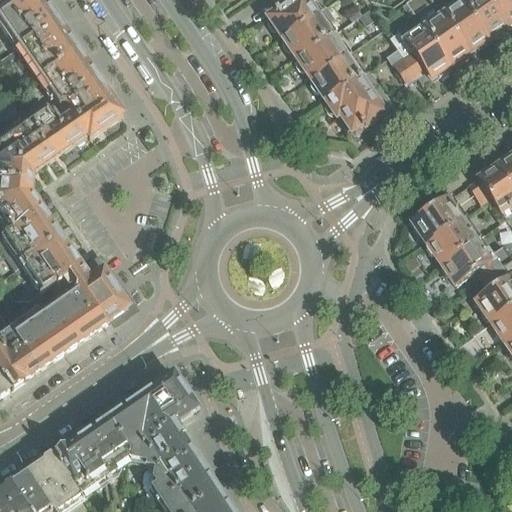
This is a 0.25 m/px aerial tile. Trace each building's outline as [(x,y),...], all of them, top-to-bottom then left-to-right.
[(39,0),(26,0),(0,18),(0,25),(19,53),(41,84),(79,58),(58,26),(39,0)] [(0,0),(0,18),(26,0),(0,0)] [(269,25),(268,26),(268,30),(272,35),(275,37),(277,36),(282,44),(296,35),(299,35),(304,32),(304,29),(323,16),(322,15),(316,7),(311,10),(304,0),(303,0),(282,14),(268,24),(269,25)] [(279,0),(275,3),(282,14),(303,0),(279,0)] [(411,14),(422,7),(416,0),(415,0),(406,7),(411,14)] [(434,0),(427,0),(434,8),(438,5),(434,0)] [(484,0),(470,0),(460,7),(488,47),(495,41),(497,43),(507,36),(506,35),(508,33),(484,0)] [(511,0),(484,0),(508,33),(511,30),(511,0)] [(333,10),(341,5),(338,1),(330,6),(333,10)] [(460,7),(442,20),(469,60),(475,55),(477,57),(488,50),(486,48),(488,47),(460,7)] [(406,18),(410,15),(405,8),(401,10),(406,18)] [(284,46),(282,47),(283,51),(286,55),(290,58),(291,57),(297,65),(310,56),(314,56),(318,53),(319,50),(332,41),(337,38),(330,27),(335,24),(327,13),(323,16),(304,29),(304,32),(299,35),(296,35),(282,44),(284,46)] [(359,23),(364,19),(361,15),(351,22),(354,27),(359,23)] [(364,19),(359,23),(365,32),(376,25),(372,20),(369,16),(364,19)] [(437,23),(423,33),(450,72),(457,67),(459,69),(469,63),(470,62),(469,60),(442,20),(441,20),(437,23)] [(405,45),(403,47),(410,57),(425,78),(430,85),(438,80),(440,82),(450,75),(449,73),(450,72),(423,33),(405,45)] [(399,36),(389,43),(397,54),(399,58),(417,84),(425,78),(410,57),(403,47),(405,45),(399,36)] [(298,67),(296,68),(297,71),(300,77),(304,79),(306,78),(311,86),(325,77),(328,77),(333,74),(333,71),(352,59),(345,48),(340,52),(332,41),(319,50),(318,53),(314,56),(310,56),(297,65),(298,67)] [(361,52),(369,46),(366,41),(358,47),(361,52)] [(79,58),(41,84),(60,112),(68,113),(74,121),(88,142),(90,145),(123,123),(124,122),(101,90),(79,58)] [(399,58),(388,65),(407,91),(417,84),(399,58)] [(312,88),(310,89),(311,93),(315,98),(318,100),(320,99),(326,107),(339,98),(342,98),(347,95),(348,92),(366,80),(352,59),(333,71),(333,74),(328,77),(325,77),(311,86),(312,88)] [(473,66),(466,71),(471,78),(478,74),(473,66)] [(327,109),(325,110),(326,114),(330,119),(332,121),(334,119),(337,123),(331,127),(339,140),(345,135),(349,141),(353,139),(355,141),(356,141),(358,143),(388,122),(386,120),(393,115),(368,78),(366,80),(348,92),(347,95),(342,98),(339,98),(326,107),(327,109)] [(2,111),(9,121),(16,116),(9,106),(2,111)] [(0,124),(2,126),(9,121),(2,111),(0,112),(0,124)] [(0,148),(0,187),(33,190),(34,181),(33,180),(48,169),(53,165),(88,142),(74,121),(61,129),(55,120),(46,117),(19,135),(17,137),(0,148)] [(505,167),(498,172),(506,183),(507,187),(509,190),(511,192),(511,159),(511,160),(505,164),(505,167)] [(479,185),(492,204),(505,223),(511,217),(511,192),(509,190),(507,187),(506,183),(498,172),(496,173),(493,172),(486,177),(487,180),(479,185)] [(479,185),(469,192),(469,193),(482,211),(492,204),(479,185)] [(0,187),(0,219),(12,237),(6,241),(0,245),(0,253),(15,275),(25,268),(25,269),(61,244),(43,219),(42,217),(40,213),(31,200),(32,199),(33,190),(0,187)] [(433,213),(412,227),(414,230),(413,233),(418,240),(421,241),(421,242),(426,249),(441,239),(443,239),(450,235),(450,232),(466,222),(454,204),(454,203),(452,200),(445,205),(442,204),(434,209),(433,213)] [(500,229),(505,226),(499,217),(494,220),(500,229)] [(441,239),(426,249),(427,251),(427,254),(431,261),(435,261),(436,263),(440,268),(440,269),(455,260),(457,260),(464,256),(464,253),(480,242),(466,222),(450,232),(450,235),(443,239),(441,239)] [(455,260),(440,269),(441,270),(442,272),(441,274),(446,282),(449,282),(455,291),(476,277),(483,287),(511,267),(511,264),(503,251),(491,259),(480,242),(464,253),(464,256),(457,260),(455,260)] [(61,244),(25,269),(44,296),(44,297),(49,293),(57,288),(58,290),(60,289),(70,282),(81,274),(81,273),(78,269),(61,244)] [(489,297),(476,306),(476,307),(477,307),(482,316),(481,319),(487,326),(489,327),(491,329),(505,319),(506,316),(511,312),(511,267),(483,287),(489,297)] [(60,309),(41,322),(65,358),(93,338),(128,315),(103,279),(90,287),(81,274),(70,282),(60,289),(58,290),(57,288),(49,293),(60,309)] [(505,319),(491,329),(496,337),(495,339),(500,346),(503,347),(505,349),(511,343),(511,312),(506,316),(505,319)] [(11,337),(0,344),(0,379),(11,395),(38,376),(65,358),(41,322),(38,318),(11,337)] [(0,402),(11,395),(0,379),(0,402)] [(137,406),(108,426),(131,459),(130,464),(147,469),(154,445),(160,440),(177,429),(197,416),(174,382),(137,406)] [(78,446),(55,462),(82,502),(105,486),(108,484),(110,482),(116,478),(114,475),(129,465),(130,464),(131,459),(108,426),(82,443),(78,446)] [(154,445),(147,469),(147,472),(156,474),(154,486),(158,492),(153,495),(161,507),(164,511),(194,511),(216,497),(218,493),(213,486),(212,486),(208,486),(207,484),(207,483),(204,479),(194,465),(194,464),(193,463),(190,458),(190,457),(182,445),(186,443),(177,429),(160,440),(154,445)] [(29,479),(0,498),(9,511),(65,511),(82,502),(55,462),(29,479)] [(267,466),(262,468),(268,485),(273,484),(267,466)] [(216,497),(194,511),(225,511),(224,510),(226,506),(221,499),(216,497)] [(9,511),(0,498),(0,511),(9,511)]
